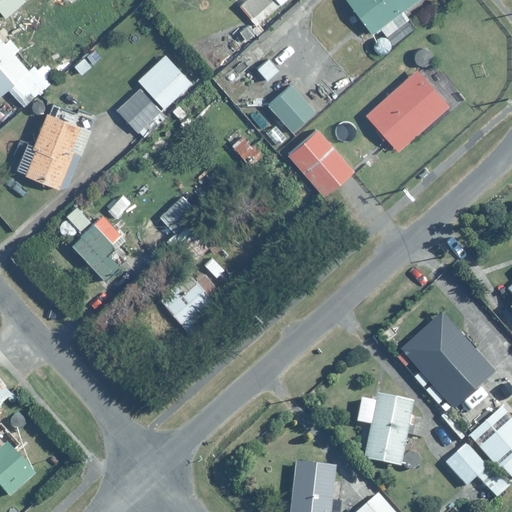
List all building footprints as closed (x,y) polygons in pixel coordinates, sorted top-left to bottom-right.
[(257,25),(285,0),(242,0),(239,4),(257,25)] [(347,0),(371,35),(381,28),(393,45),(414,30),(405,16),(410,12),(406,6),(415,0),(347,0)] [(0,94),(30,69),(15,51),(20,47),(9,35),(4,39),(0,34),(0,94)] [(164,52),(137,79),(164,107),(191,80),(164,52)] [(417,64),(363,112),(397,150),(451,102),(417,64)] [(289,83),(268,103),(294,131),(315,111),(289,83)] [(141,87),(116,109),(142,138),(167,115),(141,87)] [(85,119),(48,106),(46,106),(42,116),(33,142),(25,139),(14,170),(59,186),(61,181),(70,185),(90,128),(83,125),(85,119)] [(315,126),(286,153),(324,194),(354,167),(315,126)] [(230,165),(214,179),(224,192),(241,178),(230,165)] [(182,192),(157,217),(177,236),(201,211),(182,192)] [(77,201),(63,213),(77,228),(90,216),(77,201)] [(110,242),(122,230),(101,210),(69,242),(106,279),(127,258),(110,242)] [(208,248),(190,265),(208,285),(227,268),(208,248)] [(190,269),(159,297),(191,335),(223,308),(190,269)] [(441,311),(400,348),(455,409),(496,371),(441,311)] [(404,464),(410,432),(423,435),(427,416),(413,413),(415,402),(372,394),(361,456),(404,464)] [(496,496),(511,480),(511,416),(507,411),(483,432),(448,462),(467,484),(477,475),(496,496)] [(0,422),(0,486),(9,496),(36,472),(14,448),(23,440),(4,419),(0,422)] [(342,511),(344,498),(336,498),(331,498),(334,461),(294,458),(290,511),(342,511)] [(400,511),(380,488),(353,510),(354,511),(400,511)]
